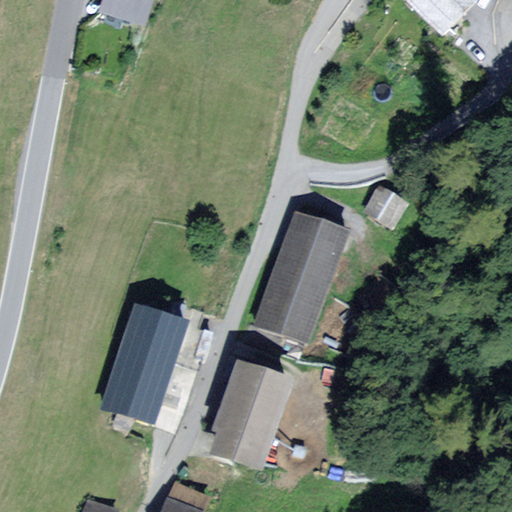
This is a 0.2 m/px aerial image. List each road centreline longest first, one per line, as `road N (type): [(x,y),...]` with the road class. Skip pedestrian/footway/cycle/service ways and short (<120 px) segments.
road 1 (residential): [(360,0),(307,70),(262,249),(144,511)]
road 2 (tertiary): [(0,349),(67,0)]
